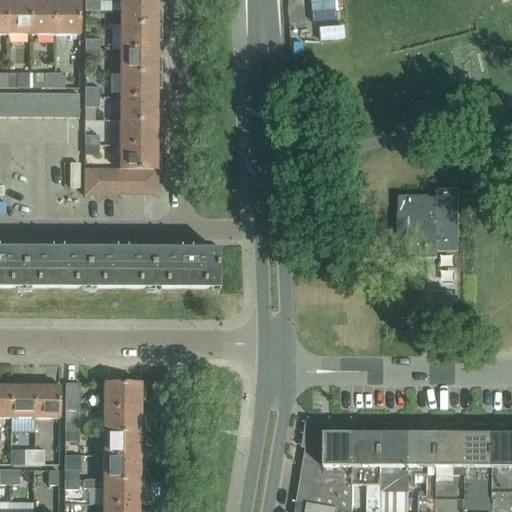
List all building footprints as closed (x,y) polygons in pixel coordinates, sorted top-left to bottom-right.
[(312,35),(310,0),(297,0),(298,35),(312,35)] [(316,0),(318,37),(352,36),(351,0),(316,0)] [(29,37),(29,1),(14,1),(14,3),(6,3),(5,37),(29,37)] [(53,37),(53,3),(45,3),(45,1),(29,1),(29,37),(53,37)] [(78,37),(78,1),(61,1),(61,3),(53,3),(53,37),(78,37)] [(100,12),(100,2),(84,1),(84,12),(100,12)] [(161,27),(161,11),(157,11),(157,2),(120,2),(120,26),(161,27)] [(120,26),(119,51),(157,51),(157,42),(161,43),(161,27),(120,26)] [(84,41),(84,51),(99,51),(99,41),(84,41)] [(99,61),(99,51),(84,51),(84,61),(99,61)] [(160,75),(161,59),(157,59),(157,51),(119,51),(119,75),(160,75)] [(0,59),(0,70),(0,72),(19,71),(18,59),(0,59)] [(30,74),(6,74),(6,89),(30,89),(30,74)] [(53,89),(53,74),(30,74),(30,89),(53,89)] [(65,89),(65,74),(53,74),(53,89),(65,89)] [(160,91),(160,75),(119,75),(119,98),(157,99),(157,91),(160,91)] [(84,89),(84,99),(99,99),(99,89),(84,89)] [(0,119),(9,119),(9,95),(0,95),(0,119)] [(21,119),(21,95),(9,95),(9,119),(21,119)] [(32,119),(32,95),(21,95),(21,119),(32,119)] [(44,119),(44,95),(32,95),(32,119),(44,119)] [(55,119),(56,95),(44,95),(44,119),(55,119)] [(67,119),(67,95),(56,95),(55,119),(67,119)] [(79,95),(67,95),(67,119),(79,119),(79,95)] [(160,123),(160,107),(157,107),(157,99),(119,98),(119,122),(160,123)] [(99,109),(99,99),(84,99),(84,108),(99,109)] [(160,139),(160,123),(119,122),(118,146),(156,147),(156,139),(160,139)] [(99,137),(84,137),(84,147),(98,147),(99,137)] [(160,172),(160,155),(156,155),(156,147),(118,146),(118,171),(120,171),(132,171),(144,171),(157,171),(157,172),(160,172)] [(98,156),(98,147),(84,147),(84,156),(98,156)] [(79,165),(69,165),(69,183),(69,189),(79,189),(79,165)] [(96,171),(83,171),(83,197),(96,197),(96,171)] [(108,171),(96,171),(96,197),(108,197),(108,171)] [(118,171),(108,171),(108,197),(120,198),(120,171),(118,171)] [(132,171),(120,171),(120,198),(132,198),(132,171)] [(144,171),(132,171),(132,198),(144,198),(144,171)] [(157,198),(157,172),(157,171),(144,171),(144,198),(157,198)] [(398,259),(412,259),(436,259),(437,253),(457,253),(458,190),(435,190),(435,199),(428,199),(428,197),(398,197),(398,259)] [(23,294),(23,246),(0,246),(0,289),(22,290),(22,294),(23,294)] [(87,294),(88,247),(23,246),(23,294),(23,290),(87,289),(87,294)] [(152,295),(153,247),(88,247),(87,294),(88,294),(88,289),(151,289),(151,295),(152,295)] [(218,295),(218,247),(153,247),(152,295),(152,289),(216,289),(216,295),(218,295)] [(439,292),(439,305),(451,305),(451,293),(439,292)] [(0,419),(9,420),(9,385),(0,384),(0,419)] [(33,420),(33,388),(25,388),(25,385),(9,385),(9,420),(33,420)] [(41,388),(33,388),(33,420),(58,420),(58,385),(41,385),(41,388)] [(78,410),(79,385),(64,385),(63,410),(78,410)] [(141,387),(141,385),(102,385),(102,409),(140,410),(140,402),(144,402),(144,387),(141,387)] [(140,418),(140,410),(102,409),(101,433),(144,433),(144,418),(140,418)] [(79,424),(64,424),(64,434),(79,434),(79,424)] [(144,450),(144,433),(101,433),(101,457),(139,457),(139,450),(144,450)] [(78,443),(79,434),(64,434),(64,443),(78,443)] [(352,511),(353,436),(325,436),(324,469),(318,469),(314,506),(352,511)] [(380,511),(381,436),(353,436),(352,511),(380,511)] [(408,511),(409,470),(409,436),(381,436),(380,511),(408,511)] [(436,511),(437,437),(409,436),(409,470),(414,470),(414,477),(427,477),(427,498),(419,499),(418,511),(436,511)] [(464,511),(465,437),(437,437),(436,511),(464,511)] [(492,511),(493,437),(465,437),(464,511),(492,511)] [(511,511),(511,437),(493,437),(492,511),(511,511)] [(33,466),(33,452),(24,452),(23,466),(33,466)] [(44,452),(33,452),(33,466),(44,466),(44,452)] [(139,467),(139,457),(101,457),(101,481),(144,481),(144,467),(139,467)] [(0,486),(9,487),(9,472),(0,472),(0,486)] [(18,487),(19,472),(9,472),(9,487),(18,487)] [(58,472),(48,472),(48,487),(58,487),(58,472)] [(79,472),(64,472),(64,481),(79,481),(79,472)] [(64,481),(63,492),(72,491),(78,491),(79,481),(64,481)] [(144,481),(101,481),(83,481),(83,490),(101,491),(101,506),(139,506),(139,498),(143,498),(144,481)]
